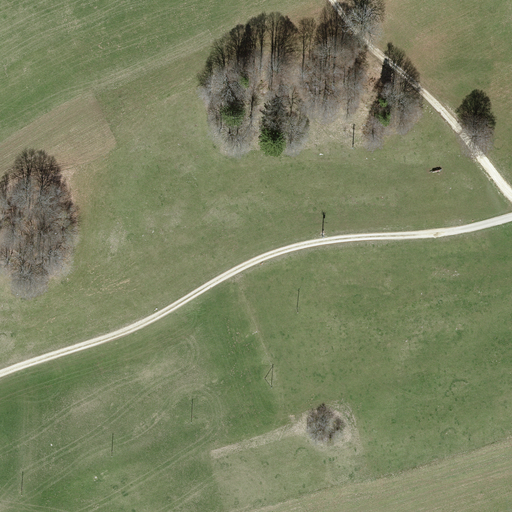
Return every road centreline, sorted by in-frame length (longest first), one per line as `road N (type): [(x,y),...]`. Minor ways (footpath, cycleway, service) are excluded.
road 1 (track): [(0,376),(137,328),(271,254),(311,243),(440,235),(511,218)]
road 2 (track): [(330,0),(511,189)]
